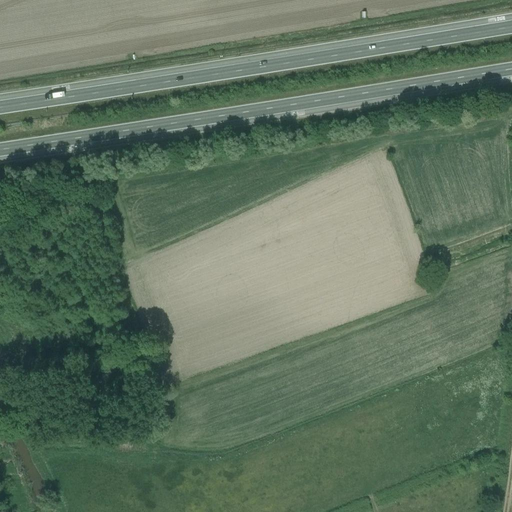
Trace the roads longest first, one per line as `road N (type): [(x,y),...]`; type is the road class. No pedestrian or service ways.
road 1 (primary): [(0,150),(511,69)]
road 2 (primary): [(511,26),(0,107)]
road 3 (track): [(375,136),(511,112)]
